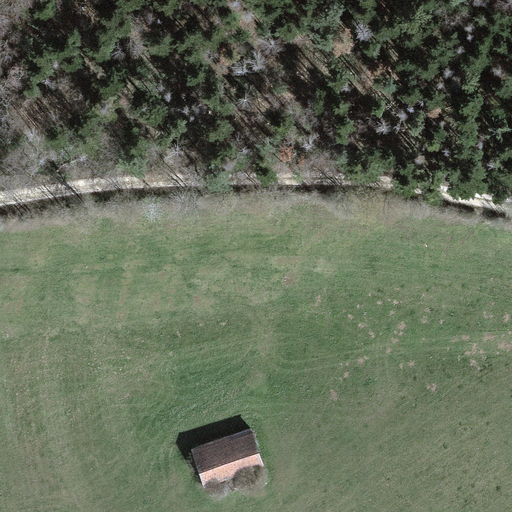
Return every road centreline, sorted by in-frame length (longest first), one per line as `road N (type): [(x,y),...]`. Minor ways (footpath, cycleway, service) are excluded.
road 1 (track): [(511,205),(383,180),(307,175),(0,196)]
road 2 (track): [(168,179),(343,69),(430,53),(511,87)]
